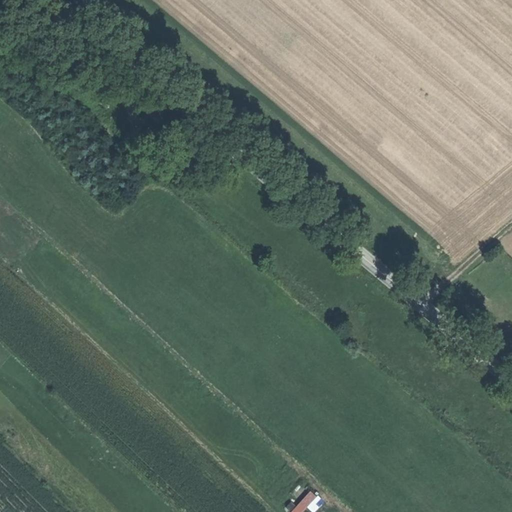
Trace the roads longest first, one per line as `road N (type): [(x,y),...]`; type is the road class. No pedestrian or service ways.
road 1 (secondary): [(511,377),(57,0)]
road 2 (track): [(511,215),(423,299)]
